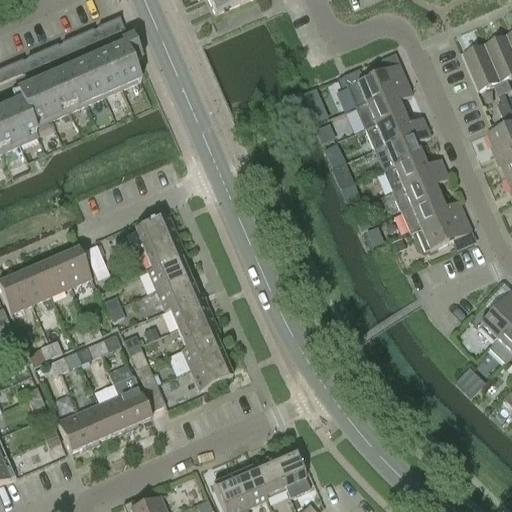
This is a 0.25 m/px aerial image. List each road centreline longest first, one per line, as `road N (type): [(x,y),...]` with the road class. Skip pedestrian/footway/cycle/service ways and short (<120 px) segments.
road 1 (tertiary): [(145,0),(322,390)]
road 2 (residential): [(511,268),(407,33),(389,28),(352,42),(335,38),(315,0)]
road 3 (residential): [(322,390),(303,407),(90,496),(84,511)]
road 4 (tertiary): [(322,390),(437,511)]
road 5 (residential): [(0,53),(131,0)]
